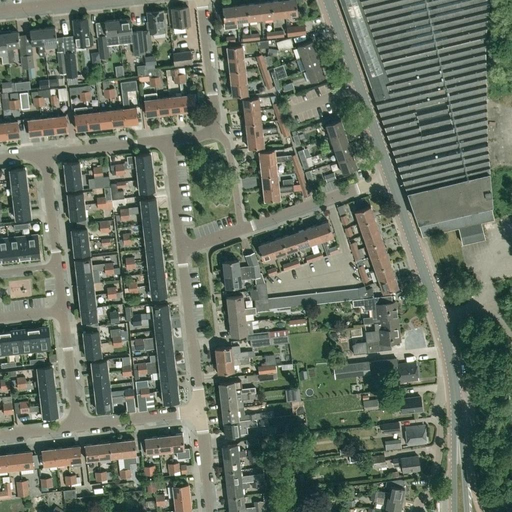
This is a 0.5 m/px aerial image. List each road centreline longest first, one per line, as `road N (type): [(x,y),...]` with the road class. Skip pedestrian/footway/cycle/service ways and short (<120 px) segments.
road 1 (tertiary): [(451,375),(390,176)]
road 2 (tertiary): [(390,176),(327,0)]
road 3 (residential): [(199,412),(180,250)]
road 4 (residential): [(240,229),(390,176)]
road 5 (residential): [(451,375),(439,398),(430,493),(417,511)]
road 6 (residential): [(211,130),(200,0)]
road 7 (residential): [(199,412),(75,426)]
road 8 (residential): [(44,154),(167,140)]
